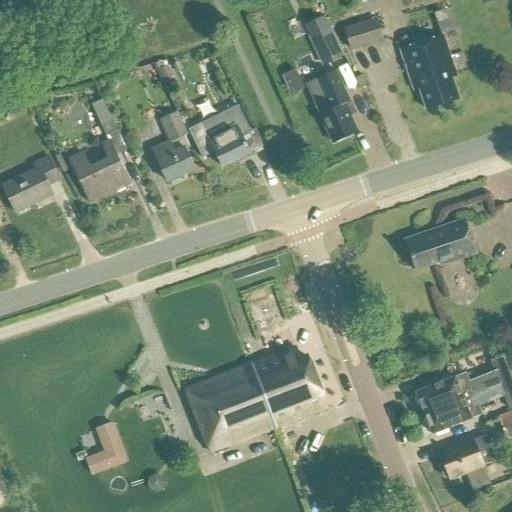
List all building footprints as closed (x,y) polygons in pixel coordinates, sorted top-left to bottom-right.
[(345,31),(351,51),(384,41),(378,21),(361,26),(356,9),(332,17),(337,33),(345,31)] [(433,14),(440,35),(452,31),(458,29),(451,9),(445,11),(445,10),(433,14)] [(330,28),(311,36),(325,65),(343,57),(330,28)] [(418,89),(426,110),(458,100),(451,78),(456,76),(443,37),(400,51),(413,91),(418,89)] [(159,72),(164,82),(173,78),(168,67),(159,72)] [(301,67),(286,70),(290,90),(305,87),(301,67)] [(320,115),(333,144),(356,133),(348,114),(354,111),(336,71),(306,84),(320,115)] [(354,79),(359,90),(367,86),(362,76),(354,79)] [(108,142),(102,145),(109,159),(89,168),(82,154),(69,160),(90,204),(129,185),(114,152),(123,147),(125,151),(126,151),(102,100),(91,106),(108,142)] [(227,130),(209,139),(202,124),(188,131),(202,159),(215,153),(223,168),(250,155),(240,136),(250,132),(238,106),(220,115),(227,130)] [(189,148),(184,137),(187,136),(177,113),(160,120),(170,143),(153,151),(167,183),(194,171),(185,150),(189,148)] [(39,169),(3,186),(1,181),(0,181),(15,214),(52,196),(47,188),(59,182),(60,183),(61,183),(49,158),(33,165),(34,166),(37,165),(39,169)] [(405,241),(415,272),(439,263),(441,267),(477,255),(465,221),(405,241)] [(253,315),(278,305),(271,288),(246,297),(253,315)] [(296,349),(251,366),(275,427),(326,408),(307,357),(300,360),(296,349)] [(511,353),(491,361),(500,384),(511,379),(511,353)] [(275,427),(251,366),(185,391),(209,453),(275,427)] [(416,394),(424,414),(473,394),(469,383),(461,386),(461,388),(458,389),(454,379),(416,394)] [(511,379),(500,384),(509,410),(511,409),(511,379)] [(473,394),(424,414),(432,435),(470,420),(481,416),(473,394)] [(511,412),(499,417),(506,437),(511,434),(511,412)] [(127,463),(112,423),(95,430),(104,452),(85,460),(91,477),(127,463)] [(440,452),(451,479),(466,473),(473,491),(490,484),(483,466),(496,461),(486,436),(473,441),(472,439),(440,452)] [(87,458),(84,452),(76,455),(78,462),(87,458)] [(163,490),(165,483),(162,477),(155,475),(149,478),(146,486),(150,492),(157,494),(163,490)]
